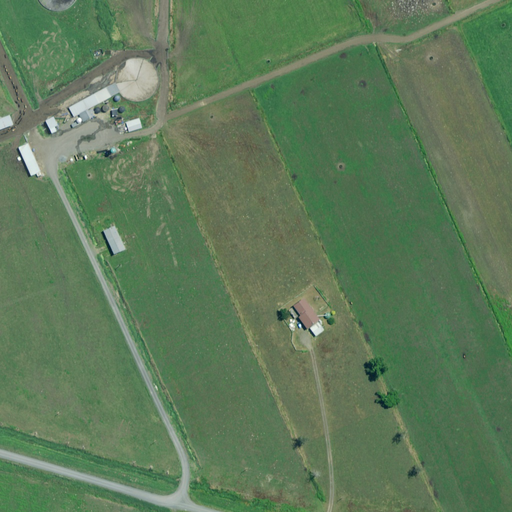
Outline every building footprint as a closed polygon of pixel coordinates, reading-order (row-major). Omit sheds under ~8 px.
[(120,92),(115,84),(69,108),(74,117),(79,114),(83,122),(94,116),(90,108),(120,92)] [(0,129),(13,125),(10,116),(0,119),(0,129)] [(58,125),(54,117),(46,121),(50,130),(58,125)] [(140,129),(138,119),(124,123),(127,133),(140,129)] [(31,176),(36,174),(38,177),(42,175),(40,171),(29,144),(19,148),(31,176)] [(125,250),(115,226),(104,231),(114,255),(125,250)] [(320,318),(304,298),(288,311),(295,319),(298,317),(307,328),(320,318)] [(324,330),(318,323),(310,329),(316,336),(324,330)]
